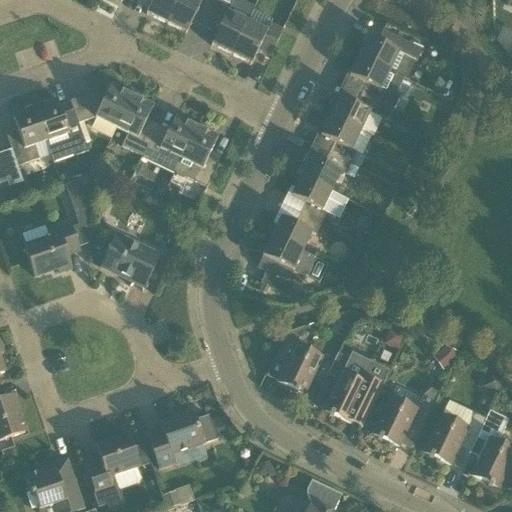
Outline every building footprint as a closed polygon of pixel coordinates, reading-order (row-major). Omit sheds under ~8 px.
[(152,0),(146,15),(166,25),(177,0),(152,0)] [(197,0),(177,0),(166,25),(186,34),(201,2),(197,0)] [(201,0),(201,2),(213,8),(217,0),(216,0),(201,0)] [(211,46),(230,56),(246,24),(252,12),(232,2),(230,6),(217,0),(213,8),(226,14),(211,46)] [(246,24),(230,56),(251,66),(257,51),(270,57),(282,32),(269,26),(266,33),(246,24)] [(389,72),(402,79),(411,61),(416,63),(422,51),(382,32),(376,43),(368,38),(358,58),(389,72)] [(402,79),(389,72),(358,58),(349,77),(362,84),(357,94),(392,111),(398,99),(398,96),(395,93),(402,79)] [(69,102),(74,115),(77,125),(83,123),(94,119),(115,129),(132,95),(124,91),(122,92),(110,86),(101,104),(94,101),(92,95),(69,102)] [(339,99),(329,118),(360,133),(369,113),(387,122),(392,111),(357,94),(352,105),(339,99)] [(141,99),(132,95),(115,129),(127,135),(120,148),(141,158),(155,130),(144,125),(153,107),(141,101),(141,99)] [(87,153),(84,144),(77,125),(74,115),(63,119),(56,101),(44,105),(42,103),(33,106),(46,142),(50,156),(72,149),(75,157),(87,153)] [(34,147),(46,142),(33,106),(24,110),(24,112),(12,116),(18,135),(6,139),(11,153),(17,168),(38,160),(34,147)] [(166,135),(155,130),(141,158),(174,173),(197,126),(188,122),(187,124),(175,118),(166,135)] [(350,152),(360,133),(329,118),(315,148),(318,150),(349,165),(355,154),(350,152)] [(83,123),(77,125),(84,144),(89,142),(83,123)] [(205,130),(197,126),(174,173),(175,173),(175,177),(182,180),(185,179),(206,189),(220,161),(209,156),(217,138),(205,132),(205,130)] [(349,165),(318,150),(312,160),(309,159),(300,178),(330,193),(340,174),(344,176),(349,165)] [(22,182),(17,168),(11,153),(0,156),(0,184),(7,182),(9,187),(22,182)] [(91,177),(64,186),(66,192),(67,196),(78,226),(89,223),(91,177)] [(304,204),(299,214),(320,225),(325,214),(321,212),(330,193),(300,178),(291,198),(304,204)] [(280,219),(271,238),(301,253),(311,233),(315,236),(320,225),(299,214),(293,225),(280,219)] [(49,239),(25,247),(23,248),(34,278),(57,270),(58,274),(71,270),(66,256),(78,252),(70,226),(48,234),(49,239)] [(115,236),(100,269),(144,290),(159,257),(115,236)] [(260,284),(261,284),(286,296),(292,285),(287,283),(292,273),(306,280),(316,259),(301,253),(271,238),(262,258),(270,262),(260,284)] [(295,346),(299,339),(287,333),(276,355),(288,361),(277,383),(293,391),(293,393),(296,394),(297,393),(303,396),(321,359),(295,346)] [(361,429),(385,378),(388,372),(376,366),(374,373),(367,387),(341,375),(323,412),(329,415),(328,417),(332,418),(333,417),(349,425),(350,423),(361,429)] [(423,396),(419,404),(415,411),(402,404),(389,398),(372,435),(378,438),(377,440),(381,442),(382,440),(398,448),(409,426),(420,431),(431,409),(438,393),(430,389),(423,396)] [(0,401),(0,441),(24,433),(17,410),(18,410),(14,397),(0,401)] [(460,444),(471,449),(488,414),(476,409),(466,429),(440,416),(423,453),(429,456),(428,458),(432,460),(433,458),(449,466),(460,444)] [(471,449),(482,454),(471,477),(488,485),(487,487),(491,488),(492,487),(498,489),(511,458),(511,450),(496,443),(507,421),(489,412),(488,414),(471,449)] [(217,441),(210,422),(208,417),(194,422),(191,414),(159,425),(163,437),(148,442),(158,471),(174,465),(171,457),(202,446),(217,441)] [(87,470),(95,495),(93,496),(97,509),(105,506),(105,508),(106,509),(107,510),(109,511),(110,511),(117,511),(119,511),(120,510),(121,509),(122,507),(123,506),(123,504),(123,502),(119,490),(118,491),(113,477),(149,465),(143,446),(132,449),(127,437),(96,448),(102,465),(87,470)] [(271,463),(257,467),(262,482),(276,478),(271,463)] [(51,506),(53,511),(79,511),(83,511),(74,483),(60,488),(53,467),(46,469),(47,471),(24,479),(30,498),(33,497),(38,511),(51,506)] [(333,511),(341,497),(310,482),(306,493),(309,504),(310,504),(305,511),(333,511)] [(167,506),(192,500),(188,486),(163,492),(167,506)]
